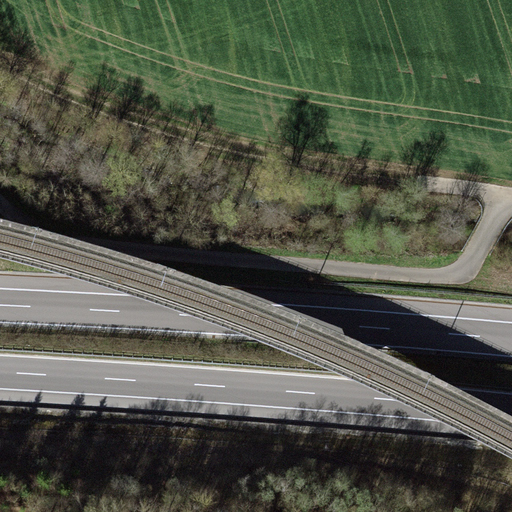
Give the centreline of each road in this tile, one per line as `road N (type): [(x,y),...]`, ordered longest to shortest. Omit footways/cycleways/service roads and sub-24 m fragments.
road 1 (motorway): [(0,372),(511,411)]
road 2 (motorway): [(511,339),(0,305)]
road 3 (track): [(81,254),(458,281),(506,201)]
